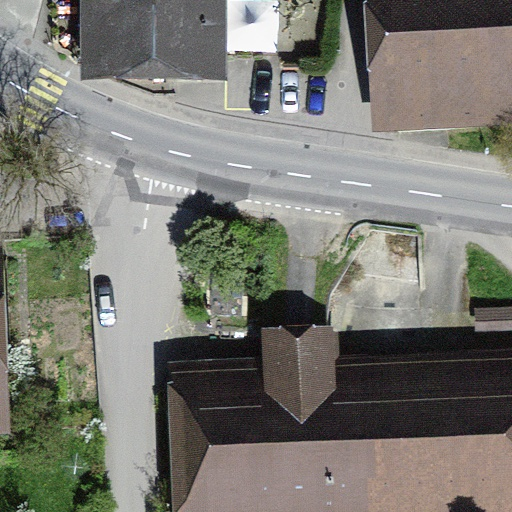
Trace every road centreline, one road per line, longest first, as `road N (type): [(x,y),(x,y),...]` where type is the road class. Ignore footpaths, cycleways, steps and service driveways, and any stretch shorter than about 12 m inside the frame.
road 1 (unclassified): [(136,511),(133,354),(151,145)]
road 2 (secondary): [(511,205),(151,145)]
road 3 (secondary): [(151,145),(93,126),(0,76)]
